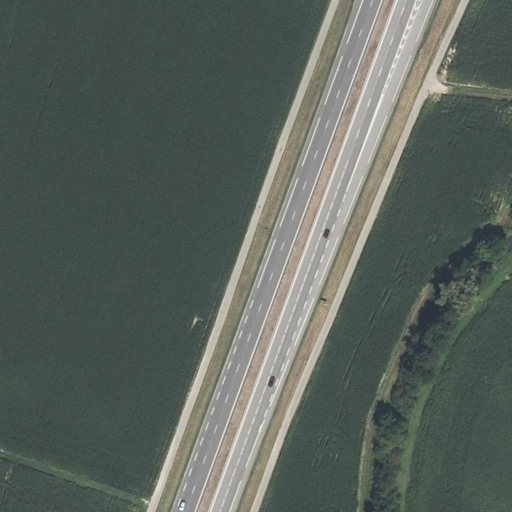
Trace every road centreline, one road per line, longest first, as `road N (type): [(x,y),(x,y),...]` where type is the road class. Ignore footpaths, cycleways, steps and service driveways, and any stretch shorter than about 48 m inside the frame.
road 1 (track): [(251,511),(465,0)]
road 2 (trunk): [(371,0),(185,511)]
road 3 (track): [(335,0),(152,511)]
road 4 (trunk): [(220,511),(325,225)]
road 5 (trunk): [(325,225),(347,203),(432,0)]
road 6 (trunk): [(325,225),(406,0)]
road 7 (track): [(0,455),(154,505)]
